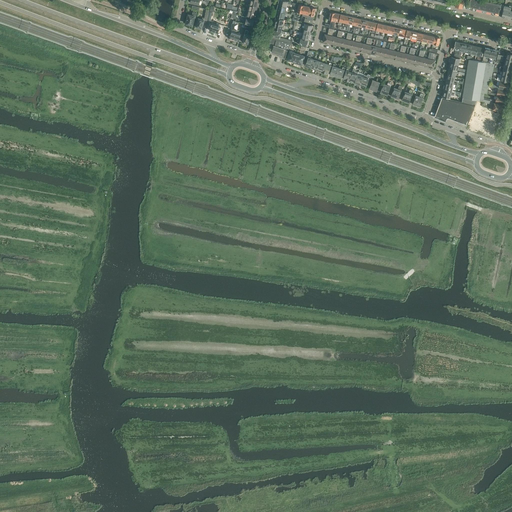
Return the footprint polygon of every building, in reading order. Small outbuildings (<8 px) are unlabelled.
[(456,0),(455,7),(462,8),(464,0),(456,0)] [(504,5),(486,1),(482,0),(470,0),(469,6),(499,13),(500,10),(502,11),(504,5)] [(508,19),(511,11),(511,7),(504,6),(501,17),(508,19)] [(310,7),(308,15),(307,19),(306,18),(305,21),(312,23),(314,15),(315,15),(315,13),(315,12),(316,8),(310,7)] [(325,26),(331,27),(335,12),(330,11),(329,16),(328,16),(328,18),(329,19),(331,20),(330,24),(325,23),(325,26)] [(188,14),(188,15),(187,18),(186,23),(187,24),(189,25),(190,24),(193,25),(195,17),(197,13),(193,12),(192,15),(188,14)] [(335,12),(331,27),(334,28),(335,21),(338,21),(340,13),(335,12)] [(199,27),(201,28),(204,20),(207,21),(208,14),(206,13),(204,18),(202,18),(202,20),(198,18),(196,26),(197,27),(198,28),(199,27)] [(241,18),(246,19),(245,23),(246,24),(253,25),(254,24),(254,22),(254,19),(241,16),(241,18)] [(233,20),(232,23),(231,23),(231,31),(232,31),(229,38),(234,40),(234,39),(239,41),(241,34),(238,33),(238,22),(236,21),(233,20)] [(210,30),(218,33),(219,28),(223,30),(223,25),(217,23),(216,25),(212,23),(210,23),(210,27),(211,27),(210,30)] [(242,42),(248,44),(251,36),(247,34),(249,30),(246,30),(242,42)] [(408,37),(411,38),(413,30),(410,30),(409,30),(407,30),(404,43),(406,44),(408,37)] [(279,37),(272,36),(271,39),(270,44),(275,45),(275,46),(274,46),(272,52),(279,54),(279,55),(279,56),(285,59),(288,48),(290,43),(291,41),(279,37)] [(362,50),(367,52),(370,38),(368,37),(366,44),(364,43),(362,50)] [(371,53),(376,54),(379,40),(377,39),(375,46),(373,45),(371,53)] [(454,56),(458,57),(461,43),(459,42),(459,41),(457,41),(456,41),(455,46),(454,46),(453,49),(457,50),(456,54),(455,53),(454,56)] [(385,56),(390,57),(393,43),(391,43),(389,49),(387,49),(385,56)] [(461,43),(458,57),(460,57),(462,51),(465,52),(467,43),(464,43),(463,43),(461,43)] [(396,59),(400,60),(404,46),(402,45),(400,52),(397,51),(396,59)] [(405,61),(410,62),(413,48),(411,47),(409,54),(407,54),(405,61)] [(465,82),(465,84),(464,86),(464,87),(463,86),(461,102),(442,97),(435,116),(440,118),(440,119),(446,121),(447,117),(468,125),(477,100),(483,101),(483,99),(484,93),(487,93),(488,86),(488,84),(489,78),(491,79),(493,71),(494,67),(494,65),(498,51),(485,48),(482,62),(469,59),(465,82)] [(414,63),(419,64),(422,50),(420,50),(419,56),(416,56),(414,63)] [(291,61),(294,62),(297,54),(290,51),(287,59),(291,61)] [(424,65),(428,66),(432,53),(430,52),(428,59),(426,58),(424,65)] [(297,54),(294,62),(298,64),(298,63),(302,64),(304,56),(297,54)] [(305,65),(311,67),(314,59),(310,58),(311,56),(307,55),(307,57),(308,57),(305,65)] [(323,71),(325,63),(327,58),(325,58),(323,62),(320,61),(317,69),(318,70),(320,71),(320,70),(323,71)] [(315,69),(317,69),(320,61),(314,59),(311,67),(312,68),(314,69),(315,69)] [(325,63),(323,71),(323,72),(326,73),(327,73),(328,73),(331,65),(332,63),(330,62),(329,64),(325,63)] [(458,64),(450,62),(449,65),(450,66),(449,68),(462,71),(463,69),(458,68),(458,64)] [(335,76),(336,76),(339,68),(335,67),(336,64),(334,64),(333,66),(330,74),(333,75),(335,76)] [(339,68),(336,76),(337,77),(339,77),(342,78),(344,70),(345,68),(343,67),(342,69),(339,68)] [(349,80),(352,72),(349,71),(349,69),(347,68),(346,70),(344,78),(345,79),(345,80),(349,81),(349,80)] [(503,71),(502,75),(510,76),(511,73),(510,72),(510,71),(500,68),(499,71),(503,71)] [(363,76),(361,84),(366,86),(369,78),(370,79),(373,72),(370,71),(369,76),(368,75),(367,78),(363,76)] [(354,82),(355,82),(358,74),(352,72),(349,80),(352,81),(352,82),(354,83),(354,82)] [(360,84),(361,84),(363,76),(364,74),(359,72),(358,74),(355,82),(357,83),(358,84),(359,85),(360,84)] [(463,84),(465,84),(465,82),(454,79),(455,76),(447,74),(446,78),(447,78),(447,80),(457,82),(463,84)] [(373,80),(369,88),(377,91),(381,79),(378,77),(376,81),(373,80)] [(380,92),(387,95),(392,83),(388,81),(387,85),(383,84),(380,92)] [(492,85),(488,84),(488,86),(498,88),(498,87),(506,89),(507,86),(508,86),(508,84),(507,83),(508,83),(500,81),(499,85),(493,83),(492,85)] [(391,96),(398,99),(403,87),(399,85),(398,89),(394,87),(391,96)] [(452,90),(452,87),(445,85),(444,88),(444,89),(444,91),(455,93),(455,91),(452,90)] [(490,94),(497,96),(497,95),(504,96),(505,94),(506,93),(506,91),(506,90),(498,88),(497,92),(495,92),(495,93),(491,92),(490,94)] [(402,100),(409,103),(413,91),(410,89),(409,93),(405,91),(402,100)] [(413,104),(420,107),(424,94),(421,93),(419,97),(416,95),(413,104)] [(491,109),(501,111),(501,110),(502,110),(503,108),(502,107),(503,105),(493,103),(493,102),(488,100),(484,99),(483,102),(490,104),(492,105),(491,109)]
